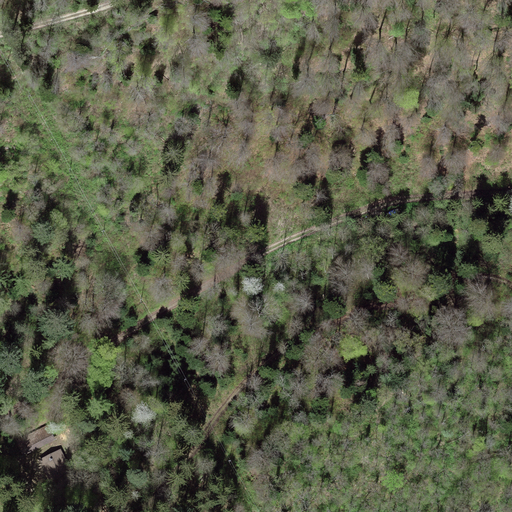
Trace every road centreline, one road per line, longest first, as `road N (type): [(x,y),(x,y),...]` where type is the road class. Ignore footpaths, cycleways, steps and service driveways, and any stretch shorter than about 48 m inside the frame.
road 1 (track): [(511,205),(318,234),(0,421)]
road 2 (track): [(0,37),(123,0)]
